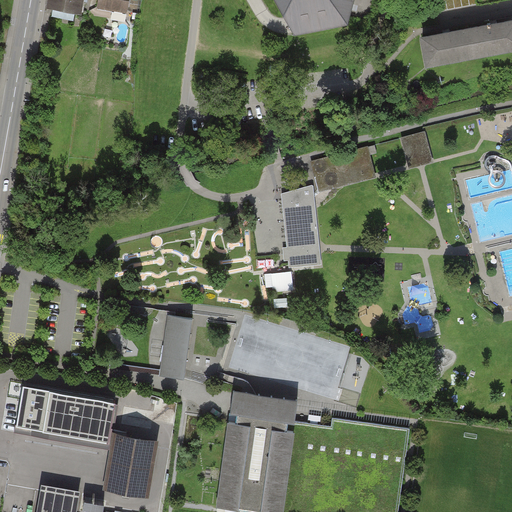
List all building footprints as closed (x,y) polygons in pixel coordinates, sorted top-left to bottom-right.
[(82,0),(44,0),(44,2),(81,9),(82,0)] [(129,0),(98,0),(97,8),(97,9),(127,14),(129,0)] [(354,0),(275,0),(295,34),(347,25),(354,0)] [(511,47),(511,21),(418,37),(422,62),(511,47)] [(425,133),(400,139),(408,168),(432,162),(425,133)] [(367,146),(312,162),(320,192),(376,176),(367,146)] [(315,186),(284,195),(288,266),(320,264),(315,186)] [(293,269),(266,272),(269,292),(296,288),(293,269)] [(184,379),(193,318),(168,314),(159,376),(184,379)] [(88,456),(95,400),(52,395),(44,450),(88,456)] [(398,511),(408,429),(332,420),(331,426),(292,421),(294,402),(233,395),(219,511),(230,511),(398,511)] [(150,440),(112,434),(105,488),(142,493),(150,440)] [(36,511),(78,511),(79,506),(104,510),(106,500),(81,496),(82,486),(42,480),(36,511)]
